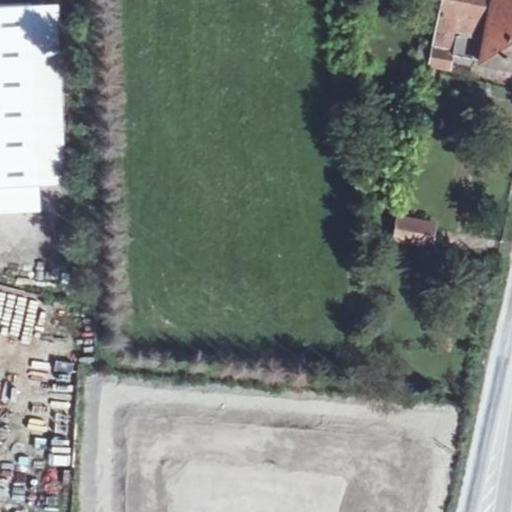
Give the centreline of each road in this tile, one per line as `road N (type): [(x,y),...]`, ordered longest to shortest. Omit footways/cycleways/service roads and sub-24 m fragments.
road 1 (primary): [(511,347),(468,511)]
road 2 (primary): [(490,511),(511,394)]
